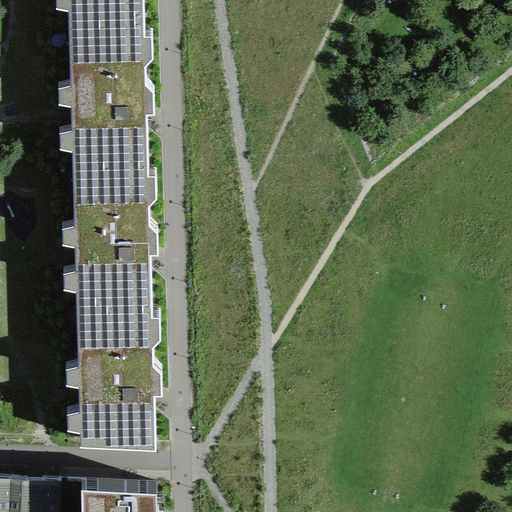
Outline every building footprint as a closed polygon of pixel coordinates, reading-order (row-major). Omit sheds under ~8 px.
[(80,436),(155,439),(154,382),(161,380),(161,357),(153,347),(153,336),(160,335),(159,311),(152,301),(150,242),(157,240),(157,217),(149,207),(149,196),(156,195),(156,171),(148,161),(146,102),(154,100),(153,77),(145,67),(145,56),(152,55),(152,31),(144,22),(143,0),(57,0),(58,3),(69,3),(71,75),(60,76),(60,99),(71,99),(72,119),(61,120),(62,143),(72,143),(74,215),(63,216),(64,239),(75,239),(76,259),(65,260),(65,283),(76,283),(78,355),(67,355),(68,379),(79,379),(79,399),(68,400),(69,423),(80,423),(80,436)] [(9,511),(11,473),(0,472),(0,511),(9,511)] [(33,511),(35,474),(11,473),(9,511),(33,511)] [(59,511),(61,475),(35,474),(33,511),(59,511)] [(157,511),(158,509),(165,509),(165,493),(157,494),(157,479),(82,476),(82,511),(157,511)]
